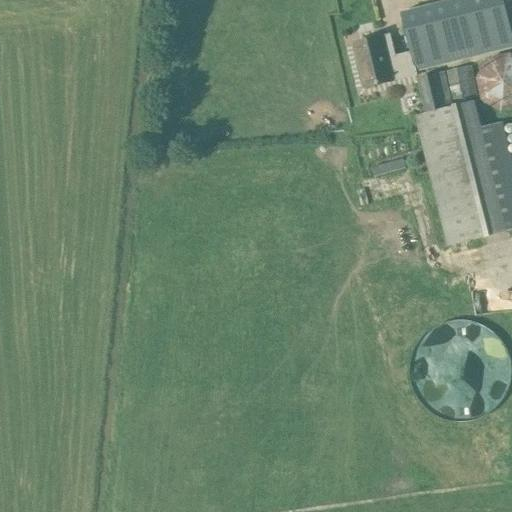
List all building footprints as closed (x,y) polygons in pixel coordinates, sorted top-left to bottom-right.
[(418,72),(511,48),(511,34),(503,0),(455,0),(401,14),(411,54),(399,57),(398,49),(387,53),(394,81),(418,75),(418,72)] [(394,81),(387,53),(383,37),(353,44),(364,88),(394,81)] [(502,113),(511,110),(511,55),(510,54),(488,60),(477,79),(482,101),(502,113)] [(454,101),(478,97),(473,67),(448,72),(454,101)] [(425,113),(414,116),(447,247),(508,232),(511,230),(511,161),(502,123),(481,128),(475,101),(452,106),(445,73),(417,79),(425,113)] [(374,174),(404,168),(402,159),(372,166),(374,174)] [(454,369),(462,369),(462,395),(506,396),(508,328),(462,327),(462,356),(455,356),(454,369)]
